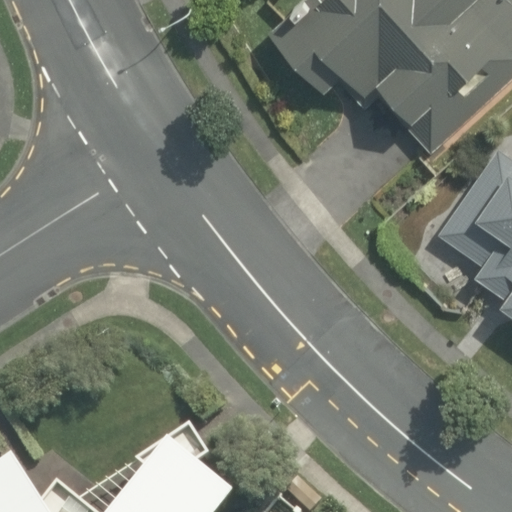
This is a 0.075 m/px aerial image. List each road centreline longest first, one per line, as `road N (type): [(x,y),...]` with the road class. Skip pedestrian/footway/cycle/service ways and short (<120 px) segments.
road 1 (residential): [(501,511),(384,420),(277,298),(186,162)]
road 2 (residential): [(0,277),(186,162)]
road 3 (residential): [(186,162),(102,0)]
